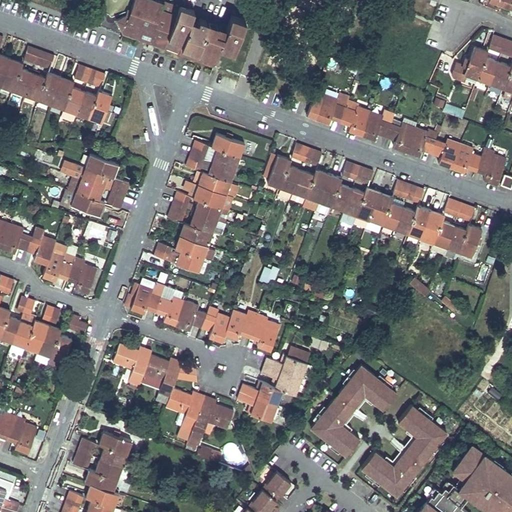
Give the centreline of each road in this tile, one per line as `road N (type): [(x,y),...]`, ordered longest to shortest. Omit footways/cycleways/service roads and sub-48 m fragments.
road 1 (residential): [(511,203),(189,89)]
road 2 (residential): [(189,89),(106,315)]
road 3 (residential): [(189,89),(0,18)]
road 4 (residential): [(106,315),(47,474)]
road 5 (residential): [(106,315),(202,349),(219,371)]
road 6 (residential): [(0,262),(28,272),(46,293),(106,315)]
